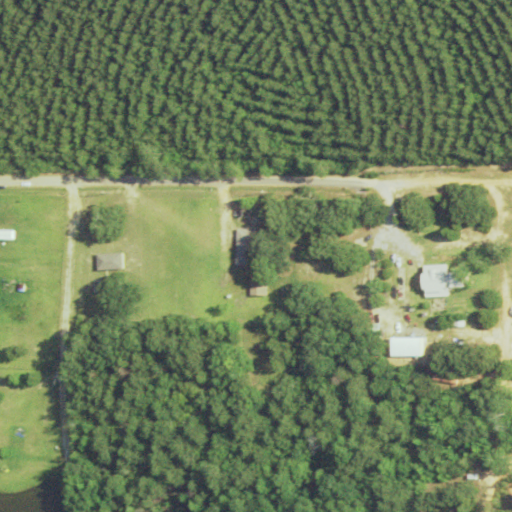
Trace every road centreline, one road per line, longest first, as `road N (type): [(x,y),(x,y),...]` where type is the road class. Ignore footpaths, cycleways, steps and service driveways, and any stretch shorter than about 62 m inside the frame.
road 1 (residential): [(0,181),(389,182)]
road 2 (residential): [(389,182),(511,169)]
